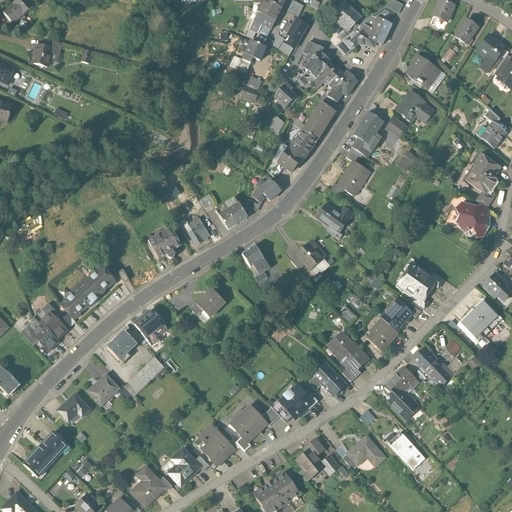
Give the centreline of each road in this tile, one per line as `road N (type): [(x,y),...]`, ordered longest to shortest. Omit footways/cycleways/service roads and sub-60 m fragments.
road 1 (secondary): [(368,85),(295,195),(110,323),(10,430)]
road 2 (residential): [(169,511),(360,396),(490,262),(511,188)]
